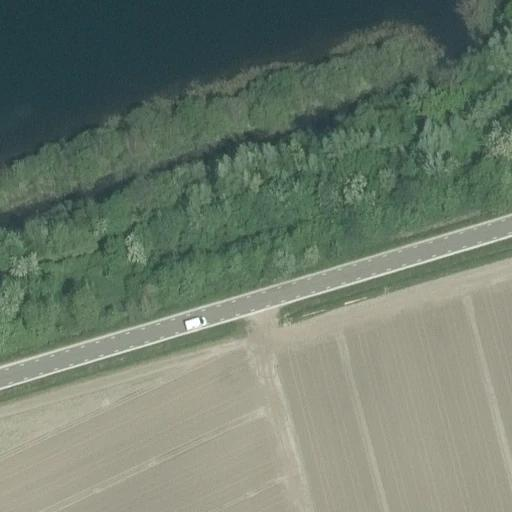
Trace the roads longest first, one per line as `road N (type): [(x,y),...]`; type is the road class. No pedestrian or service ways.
road 1 (track): [(511,71),(492,98),(398,152),(0,275)]
road 2 (unclassified): [(0,377),(511,227)]
